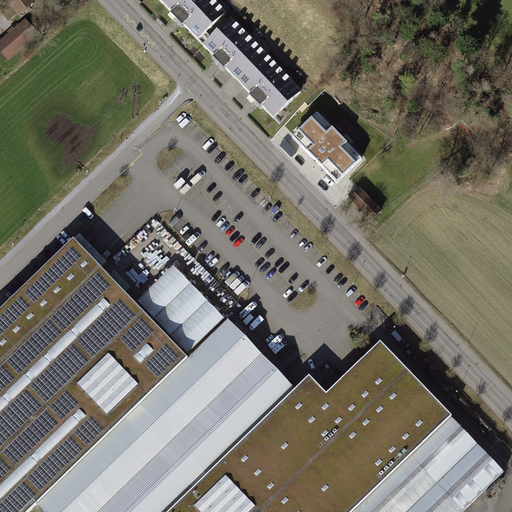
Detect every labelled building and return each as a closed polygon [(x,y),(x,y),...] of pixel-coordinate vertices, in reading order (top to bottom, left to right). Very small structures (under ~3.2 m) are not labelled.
[(31,0),(4,0),(6,1),(0,5),(0,13),(8,23),(17,15),(20,18),(36,5),(31,0)] [(212,0),(157,0),(171,15),(169,16),(182,30),(184,28),(198,42),(227,14),(212,0)] [(0,41),(0,52),(8,62),(39,35),(24,19),(14,29),(13,28),(7,33),(8,34),(0,41)] [(238,84),(267,56),(231,19),(203,47),(214,59),(212,61),(224,73),(226,71),(238,84)] [(303,93),(267,56),(238,84),(251,97),(249,99),(261,111),(263,109),(274,121),(303,93)] [(317,112),(292,136),(336,181),(360,158),(317,112)] [(371,225),(384,212),(361,189),(348,201),(371,225)] [(103,265),(107,261),(85,235),(80,239),(103,265)] [(136,307),(76,245),(0,317),(0,511),(24,511),(39,498),(52,511),(475,511),(511,477),(511,468),(387,338),(333,389),(317,373),(298,391),(179,267),(136,307)]
